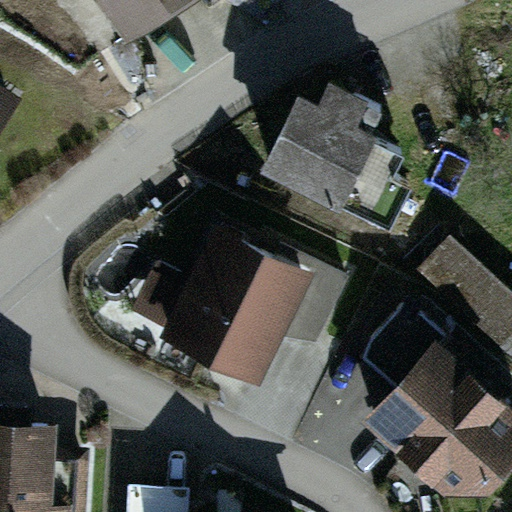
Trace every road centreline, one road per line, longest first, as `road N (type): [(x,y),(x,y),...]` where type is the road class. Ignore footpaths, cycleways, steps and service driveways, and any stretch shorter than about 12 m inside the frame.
road 1 (residential): [(0,267),(178,104),(384,0)]
road 2 (residential): [(350,511),(309,480),(0,321)]
